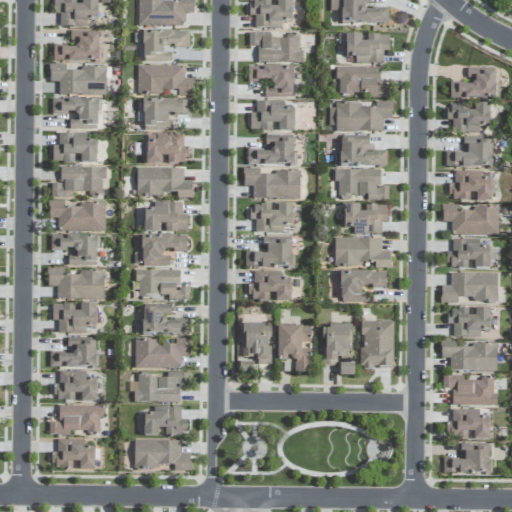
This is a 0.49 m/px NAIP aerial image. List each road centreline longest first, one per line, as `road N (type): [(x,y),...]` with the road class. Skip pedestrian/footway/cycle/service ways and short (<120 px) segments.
road 1 (residential): [(511,497),(0,492)]
road 2 (residential): [(414,497),(418,70),(441,0)]
road 3 (residential): [(23,0),(20,493)]
road 4 (residential): [(218,0),(216,402)]
road 5 (residential): [(216,402),(414,403)]
